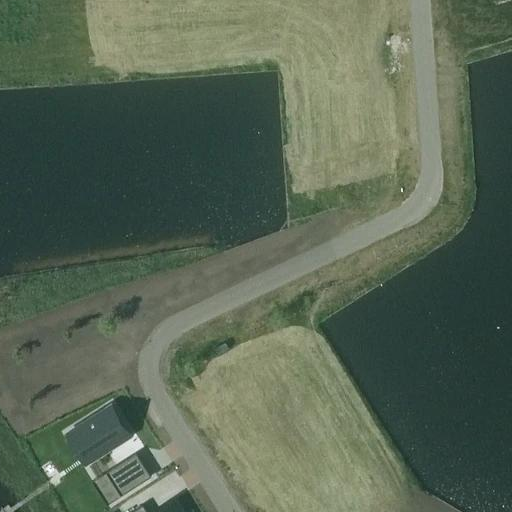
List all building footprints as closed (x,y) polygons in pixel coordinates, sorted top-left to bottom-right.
[(104,0),(105,12),(119,11),(119,2),(142,0),(141,0),(104,0)] [(386,0),(366,0),(347,1),(349,25),(389,23),(386,0)] [(303,4),(294,5),(295,18),(304,18),(303,4)] [(352,48),(333,49),(334,63),(343,63),(345,86),(390,82),(389,57),(353,60),(352,48)] [(347,109),(337,109),(338,123),(357,122),(356,110),(397,107),(396,94),(391,95),(390,82),(345,86),(347,109)] [(359,144),(340,145),(341,159),(350,159),(352,184),(378,182),(378,187),(398,186),(395,154),(360,156),(359,144)] [(275,337),(238,360),(247,374),(265,362),(275,377),(317,350),(302,326),(278,341),(275,337)] [(313,397),(276,421),(285,435),(304,423),(314,438),(356,411),(340,386),(316,402),(313,397)] [(112,404),(68,432),(87,463),(131,434),(112,404)] [(352,458),(315,481),(324,495),(343,483),(352,498),(394,472),(379,447),(355,462),(352,458)] [(106,471),(121,495),(132,488),(117,465),(106,471)] [(148,511),(143,504),(130,511),(180,511),(173,500),(154,511),(148,511)]
